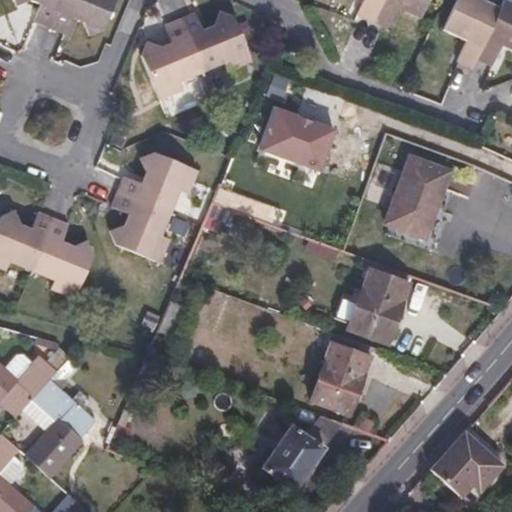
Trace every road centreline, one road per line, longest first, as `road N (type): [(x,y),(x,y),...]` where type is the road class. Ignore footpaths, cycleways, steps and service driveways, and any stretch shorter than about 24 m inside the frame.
road 1 (residential): [(268,0),(294,9),(327,63),(459,113)]
road 2 (primary): [(360,511),(511,341)]
road 3 (residential): [(100,93),(73,179),(0,154)]
